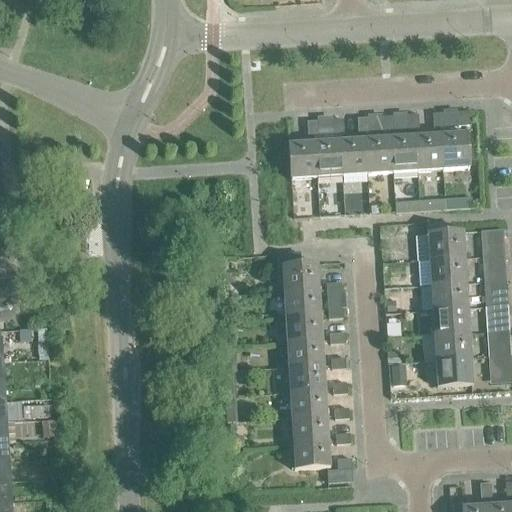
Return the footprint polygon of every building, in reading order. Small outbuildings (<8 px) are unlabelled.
[(468,128),(467,113),(456,114),(457,128),(468,128)] [(431,116),(432,130),(443,129),(442,115),(431,116)] [(406,117),(407,131),(418,131),(417,117),(406,117)] [(381,119),(382,133),(392,132),(392,118),(381,119)] [(356,121),(357,135),(367,134),(366,120),(356,121)] [(331,122),(332,136),(342,136),(341,121),(331,122)] [(306,124),(306,138),(317,137),(316,123),(306,124)] [(464,136),(439,137),(441,172),(466,171),(468,171),(465,135),(464,135),(464,136)] [(439,137),(414,139),(416,174),(441,172),(439,137)] [(414,139),(389,140),(391,176),(416,174),(414,139)] [(389,140),(364,142),(366,177),(391,176),(389,140)] [(364,142),(339,144),(341,179),(366,177),(364,142)] [(339,144),(313,145),(316,180),(341,179),(339,144)] [(316,180),(313,145),(289,147),(289,146),(288,146),(290,183),(316,180)] [(479,233),(480,242),(502,241),(501,232),(479,233)] [(427,238),(428,263),(463,261),(462,236),(462,235),(426,237),(426,238),(427,238)] [(281,270),(282,295),(317,293),(316,268),(316,267),(300,268),(299,256),(275,257),(276,269),(280,269),(280,270),(281,270)] [(481,259),(482,268),(504,266),(503,258),(481,259)] [(428,263),(430,288),(465,286),(463,261),(428,263)] [(483,284),(483,293),(505,291),(505,283),(483,284)] [(325,286),(326,297),(340,296),(339,285),(325,286)] [(430,288),(431,313),(466,311),(465,286),(430,288)] [(282,295),(284,321),(319,318),(317,293),(282,295)] [(394,304),(385,304),(386,315),(395,314),(394,304)] [(484,309),(485,318),(507,317),(506,308),(484,309)] [(327,311),(327,322),(341,321),(341,310),(327,311)] [(431,313),(433,338),(468,336),(466,311),(431,313)] [(284,321),(285,346),(321,344),(319,318),(284,321)] [(399,326),(385,327),(386,340),(400,339),(399,326)] [(45,332),(36,333),(37,348),(46,347),(45,332)] [(29,333),(18,334),(19,345),(29,344),(29,333)] [(486,334),(486,343),(508,342),(508,333),(486,334)] [(328,336),(329,347),(343,346),(342,336),(328,336)] [(433,338),(434,364),(470,361),(468,336),(433,338)] [(285,346),(287,371),(322,369),(321,344),(285,346)] [(398,354),(387,355),(387,366),(399,365),(398,354)] [(487,359),(488,368),(510,367),(509,358),(487,359)] [(330,362),(330,372),(344,371),(344,361),(330,362)] [(470,361),(434,364),(436,389),(435,389),(436,390),(472,388),(472,386),(471,386),(470,361)] [(287,371),(288,396),(324,394),(322,369),(287,371)] [(331,387),(332,397),(346,396),(345,386),(331,387)] [(288,396),(290,421),(325,419),(324,394),(288,396)] [(235,399),(224,400),(225,409),(235,408),(235,399)] [(49,408),(21,409),(22,422),(49,421),(49,408)] [(333,412),(333,422),(347,422),(347,411),(333,412)] [(290,421),(292,446),(327,444),(325,419),(290,421)] [(334,437),(335,448),(349,447),(348,436),(334,437)] [(327,444),(292,446),(293,471),(293,473),(329,470),(329,469),(328,469),(327,444)] [(336,462),(336,473),(351,472),(350,461),(336,462)] [(53,473),(42,474),(42,485),(53,485),(53,473)] [(479,487),(480,501),(490,500),(489,486),(479,487)]
